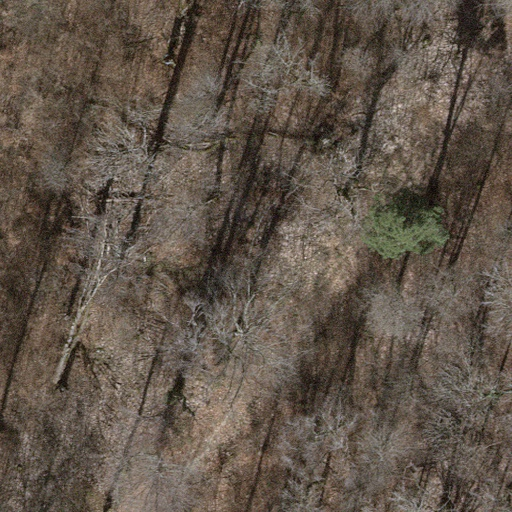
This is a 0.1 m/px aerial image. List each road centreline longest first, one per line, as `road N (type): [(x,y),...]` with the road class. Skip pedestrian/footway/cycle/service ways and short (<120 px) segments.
road 1 (track): [(163,511),(395,227),(511,33)]
road 2 (track): [(511,401),(324,511)]
